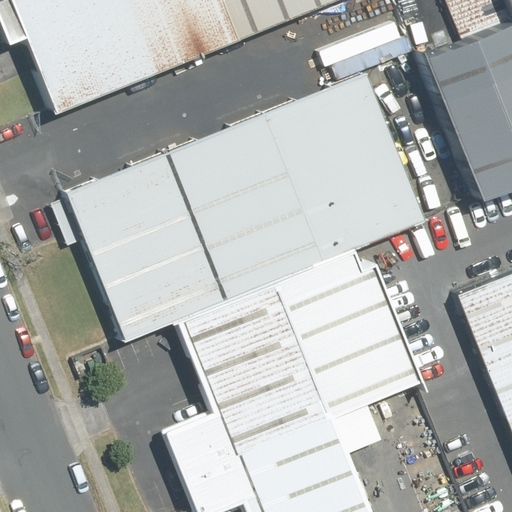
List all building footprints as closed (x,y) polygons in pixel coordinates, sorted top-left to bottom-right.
[(0,0),(0,38),(29,110),(299,0),(0,0)] [(511,149),(511,0),(471,0),(479,18),(406,47),(457,172),(511,149)] [(385,14),(309,42),(316,61),(392,33),(385,14)] [(342,58),(50,176),(109,322),(153,304),(188,392),(145,410),(183,505),(216,492),(223,511),(353,511),(313,413),(402,377),(347,240),(406,216),(342,58)] [(511,261),(425,297),(511,510),(511,261)]
